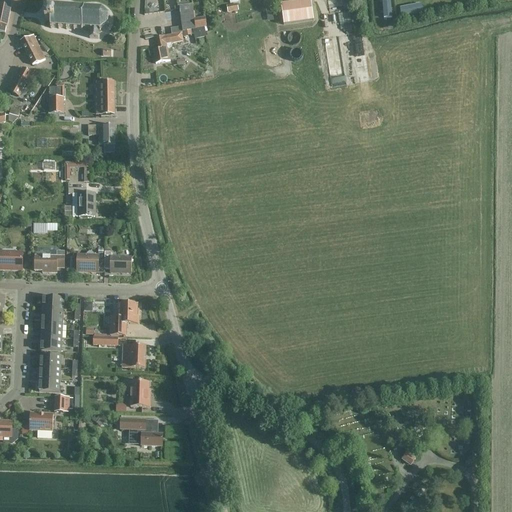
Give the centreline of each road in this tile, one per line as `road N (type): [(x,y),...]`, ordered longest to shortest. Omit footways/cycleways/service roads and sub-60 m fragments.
road 1 (residential): [(162,286),(132,128),(138,0)]
road 2 (unclassified): [(346,511),(340,477),(319,446),(229,383),(189,387)]
road 3 (residential): [(24,293),(162,286)]
road 4 (residential): [(222,511),(189,387)]
road 5 (residential): [(0,405),(16,390),(24,293)]
